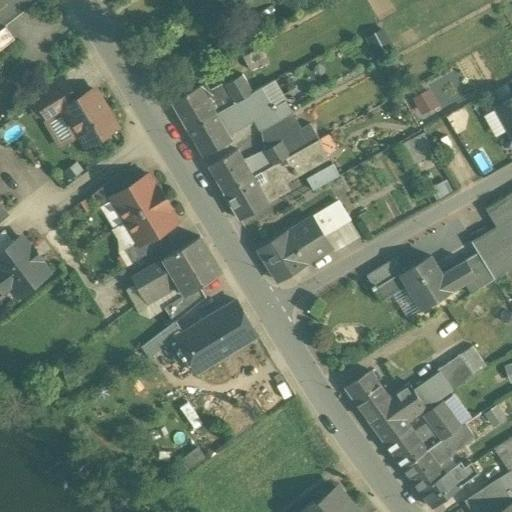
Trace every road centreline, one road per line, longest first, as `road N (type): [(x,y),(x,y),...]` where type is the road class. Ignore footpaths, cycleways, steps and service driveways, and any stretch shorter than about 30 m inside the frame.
road 1 (secondary): [(85,0),(268,309)]
road 2 (residential): [(511,173),(268,309)]
road 3 (secondary): [(268,309),(359,448),(413,511)]
